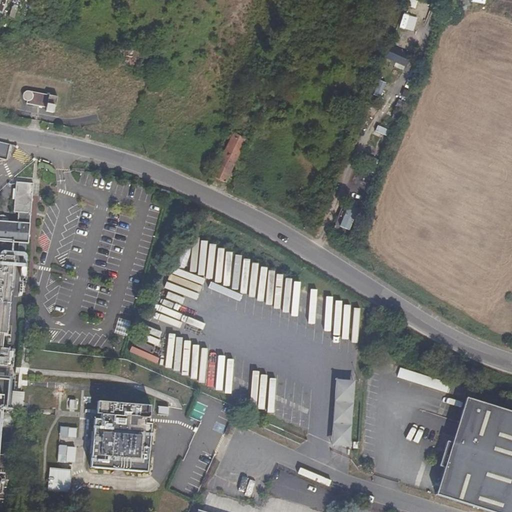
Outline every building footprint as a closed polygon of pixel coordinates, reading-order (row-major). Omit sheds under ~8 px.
[(419,0),(407,0),(405,11),(416,14),(418,7),(425,9),(427,2),(419,0)] [(398,28),(413,31),(417,17),(401,13),(398,28)] [(404,67),(409,52),(389,45),(383,59),(404,67)] [(372,94),(380,96),(384,82),(376,80),(372,94)] [(256,101),(262,90),(253,86),(247,97),(256,101)] [(48,95),(25,91),(22,93),(21,103),(46,107),(45,112),(53,113),(54,105),(55,96),(48,95)] [(266,106),(256,101),(247,97),(243,108),(261,116),(266,106)] [(239,116),(235,125),(245,130),(249,120),(239,116)] [(374,131),(386,136),(388,129),(377,125),(374,131)] [(211,177),(225,183),(245,139),(231,132),(211,177)] [(0,159),(5,161),(10,145),(0,142),(0,159)] [(33,183),(15,182),(14,213),(31,214),(33,183)] [(338,223),(349,228),(357,209),(346,205),(338,223)] [(0,241),(28,243),(29,224),(16,222),(5,221),(0,220),(0,241)] [(13,256),(0,255),(0,365),(6,366),(7,353),(7,348),(2,348),(3,334),(7,334),(13,256)] [(329,446),(348,446),(350,379),(331,379),(329,446)] [(439,467),(444,469),(435,495),(489,511),(511,511),(511,413),(466,399),(452,443),(447,442),(439,467)] [(122,470),(146,472),(150,424),(144,423),(145,412),(149,413),(150,405),(124,403),(109,401),(98,400),(97,409),(97,413),(101,414),(100,419),(94,419),(90,467),(114,469),(122,470)] [(60,426),(59,435),(76,436),(77,427),(60,426)] [(73,447),(59,445),(57,461),(72,462),(73,447)] [(69,469),(47,467),(45,489),(67,491),(69,469)] [(248,499),(254,501),(260,483),(254,481),(248,499)]
